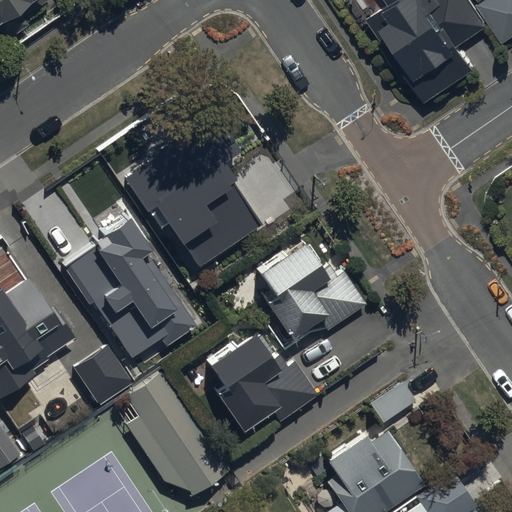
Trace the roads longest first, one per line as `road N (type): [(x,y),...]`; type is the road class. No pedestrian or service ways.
road 1 (residential): [(0,130),(192,0)]
road 2 (residential): [(272,0),(399,183)]
road 3 (residential): [(399,183),(511,355)]
road 4 (residential): [(399,183),(511,107)]
